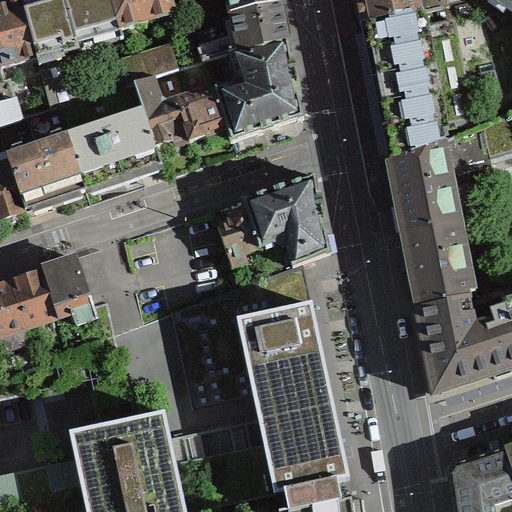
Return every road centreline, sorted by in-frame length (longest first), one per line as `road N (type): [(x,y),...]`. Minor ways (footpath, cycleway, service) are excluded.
road 1 (tertiary): [(404,451),(342,146)]
road 2 (residential): [(342,146),(81,231)]
road 3 (tertiary): [(342,146),(312,0)]
